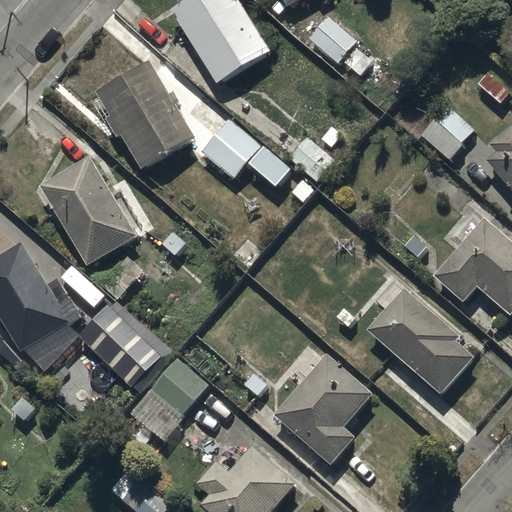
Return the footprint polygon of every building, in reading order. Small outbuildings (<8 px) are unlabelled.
[(276,58),(238,0),(200,0),(176,15),(222,91),(276,58)] [(284,0),(292,12),(311,0),(322,0),(324,2),(325,0),(284,0)] [(363,47),(331,20),(311,43),(343,71),(363,47)] [(180,110),(184,108),(178,98),(174,101),(154,66),(99,98),(101,100),(93,105),(106,127),(111,125),(121,143),(125,141),(144,175),(199,144),(180,110)] [(511,98),(511,94),(490,77),(480,89),(504,108),(511,98)] [(478,133),(451,109),(423,141),(453,167),(468,150),(466,148),(478,133)] [(263,151),(232,123),(204,156),(236,185),(255,164),(267,175),(268,174),(279,184),(289,173),(277,162),(279,160),(266,148),(263,151)] [(491,166),(511,190),(511,134),(492,150),(500,158),(491,166)] [(310,144),(293,166),(321,189),(339,167),(310,144)] [(142,242),(93,163),(43,194),(92,273),(142,242)] [(511,244),(490,225),(437,283),(468,310),(482,294),(511,320),(511,244)] [(26,247),(0,263),(0,315),(26,358),(41,348),(47,357),(74,340),(69,332),(87,321),(76,303),(64,310),(26,247)] [(146,275),(130,261),(103,291),(119,305),(146,275)] [(462,346),(464,344),(466,342),(410,292),(371,336),(446,402),(481,363),(462,346)] [(166,360),(112,309),(81,340),(136,393),(166,360)] [(330,359),(328,360),(277,423),(337,471),(361,442),(350,433),(378,399),(330,359)] [(168,446),(212,389),(178,363),(135,420),(168,446)] [(271,389),(255,379),(247,391),(263,402),(271,389)] [(282,511),(301,490),(256,452),(249,460),(236,448),(201,488),(216,501),(207,511),(282,511)] [(136,511),(173,511),(174,511),(130,475),(115,494),(136,511)]
